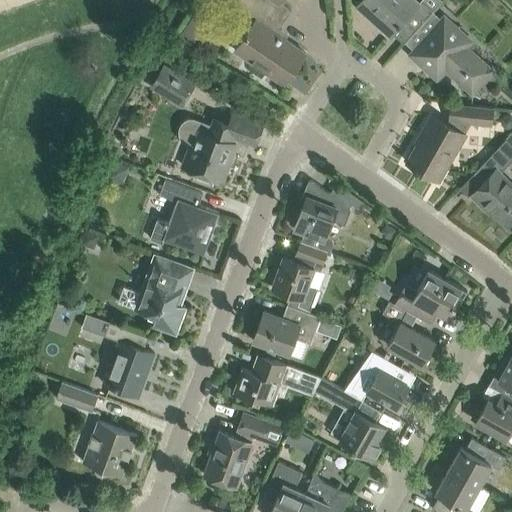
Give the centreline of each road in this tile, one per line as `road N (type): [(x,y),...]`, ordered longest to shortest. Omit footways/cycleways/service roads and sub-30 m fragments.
road 1 (residential): [(298,130),(270,179),(158,496)]
road 2 (residential): [(390,511),(403,460),(508,280)]
road 3 (residential): [(360,172),(397,101),(370,72),(342,65),(298,130)]
road 4 (residential): [(508,280),(360,172)]
